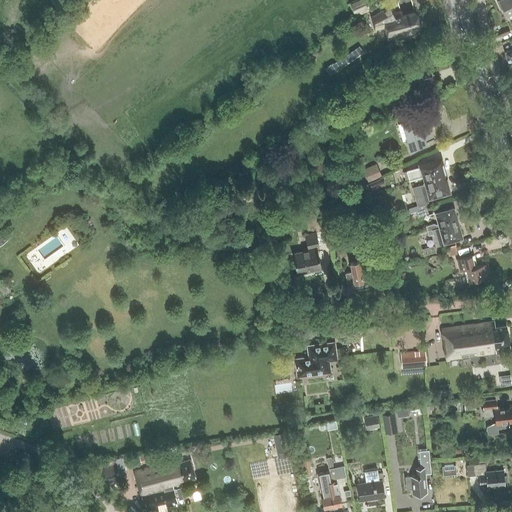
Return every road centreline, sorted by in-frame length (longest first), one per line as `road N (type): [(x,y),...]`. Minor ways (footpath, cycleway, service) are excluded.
road 1 (track): [(511,300),(305,321)]
road 2 (secondary): [(511,186),(456,0)]
road 3 (unclassified): [(115,511),(54,462),(0,439)]
